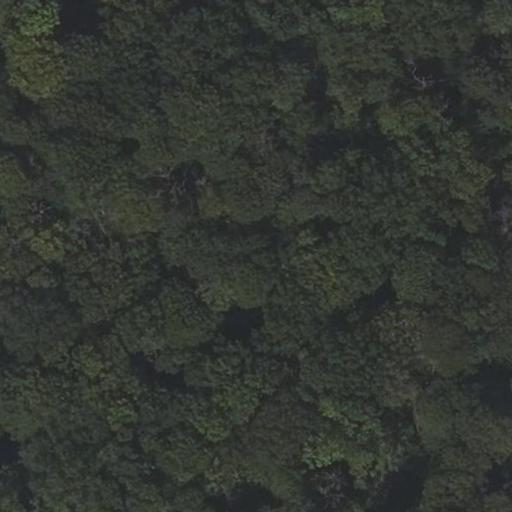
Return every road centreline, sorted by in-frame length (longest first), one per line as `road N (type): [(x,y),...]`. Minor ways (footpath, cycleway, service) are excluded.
road 1 (track): [(511,174),(324,298),(135,394),(0,446)]
road 2 (track): [(100,0),(511,215)]
